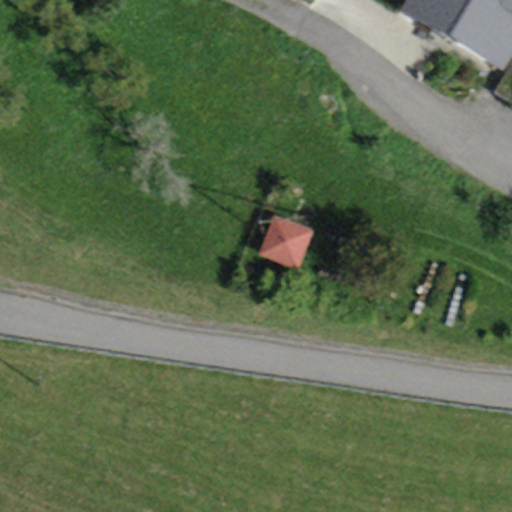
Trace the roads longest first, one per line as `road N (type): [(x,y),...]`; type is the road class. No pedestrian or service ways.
road 1 (unclassified): [(511,378),(194,340),(0,299)]
road 2 (track): [(239,0),(316,36),(511,158)]
